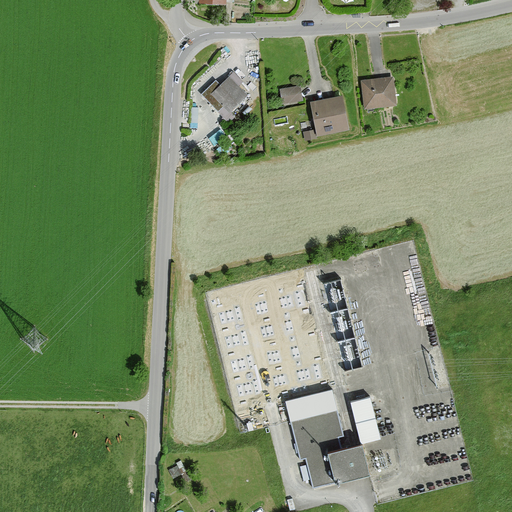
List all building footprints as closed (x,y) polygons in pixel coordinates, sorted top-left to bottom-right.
[(243,83),(233,74),(220,86),(216,81),(201,96),(227,123),(235,116),(232,113),(249,97),(239,86),(243,83)] [(394,78),(362,82),(366,111),(397,107),(394,78)] [(301,86),(280,90),(283,105),(303,101),(301,86)] [(344,96),(311,103),(317,136),(350,130),(344,96)] [(213,136),(216,140),(227,134),(225,129),(213,136)] [(372,474),(364,443),(342,449),(339,438),(343,437),(332,391),(286,402),(290,419),(300,461),(306,460),(313,488),(367,475),(372,474)] [(388,436),(379,394),(360,398),(369,441),(388,436)]
